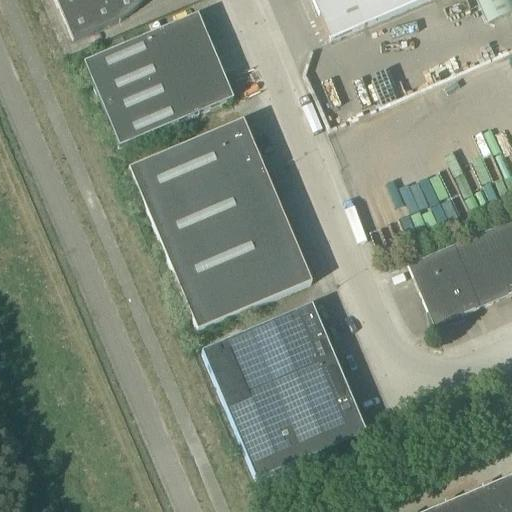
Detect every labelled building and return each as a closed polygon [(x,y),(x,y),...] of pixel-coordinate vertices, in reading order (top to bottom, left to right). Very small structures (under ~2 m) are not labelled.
[(52,0),(63,24),(71,44),(109,28),(116,24),(123,20),(129,15),(135,10),(140,4),(145,0),(52,0)] [(309,0),(328,44),(433,0),(309,0)] [(511,2),(511,0),(475,0),(487,25),(511,14),(511,2)] [(195,18),(80,66),(116,151),(231,102),(195,18)] [(240,124),(125,173),(194,335),(308,287),(240,124)] [(511,223),(449,250),(476,312),(511,297),(511,223)] [(476,312),(449,250),(405,268),(431,331),(476,312)] [(253,485),(363,438),(309,309),(198,355),(253,485)] [(401,440),(406,451),(417,446),(412,435),(401,440)] [(350,511),(511,511),(511,479),(433,511),(358,511),(357,509),(350,511)]
